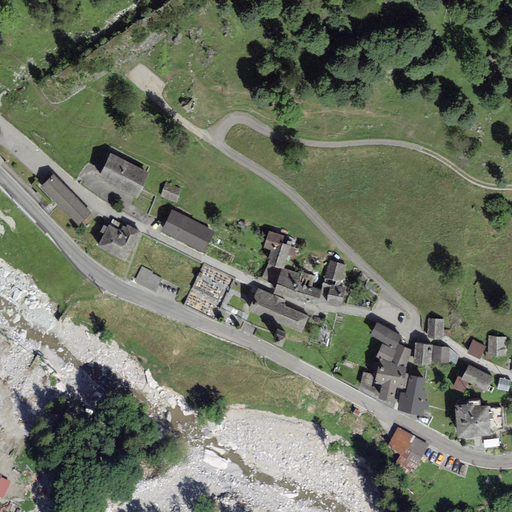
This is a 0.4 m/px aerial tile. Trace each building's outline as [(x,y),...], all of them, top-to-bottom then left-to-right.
[(150,170),(112,151),(100,175),(137,194),(150,170)] [(91,212),(53,173),(41,185),(78,224),(91,212)] [(182,188),(166,181),(161,195),(177,201),(182,188)] [(204,250),(214,230),(171,209),(161,229),(204,250)] [(108,225),(104,223),(100,230),(104,232),(97,244),(125,260),(141,231),(127,224),(126,226),(122,224),(120,228),(109,222),(108,225)] [(283,265),(291,244),(282,241),(284,235),(270,230),(264,246),(272,249),(268,260),(283,265)] [(346,265),(330,260),(323,280),(340,285),(346,265)] [(153,272),(142,266),(135,281),(155,290),(161,277),(153,274),(153,272)] [(300,274),(282,268),(276,286),(317,300),(321,289),(313,286),(316,275),(301,270),(300,274)] [(285,298),(256,287),(248,309),(302,330),(308,314),(282,305),(285,298)] [(445,319),(428,317),(427,335),(443,336),(443,334),(449,335),(450,330),(444,329),(445,319)] [(401,336),(376,321),(370,331),(395,346),(401,336)] [(286,331),(277,327),(272,336),(281,340),(286,331)] [(505,354),(506,336),(489,336),(488,354),(505,354)] [(485,345),(473,339),(467,350),(480,356),(485,345)] [(391,361),(396,348),(382,342),(376,355),(386,360),(391,361)] [(432,343),(416,342),(414,360),(431,361),(432,343)] [(406,365),(412,350),(398,344),(396,348),(391,361),(406,365)] [(445,345),(434,345),(433,361),(448,362),(456,364),(458,355),(450,348),(445,345)] [(386,360),(380,359),(375,380),(381,382),(378,395),(394,398),(397,384),(405,386),(408,372),(409,365),(406,365),(391,361),(386,360)] [(463,376),(458,374),(453,385),(464,390),(469,381),(472,382),(471,384),(484,390),(491,375),(468,364),(463,376)] [(409,375),(406,392),(424,395),(425,389),(422,389),(425,378),(409,375)] [(509,380),(499,378),(498,387),(508,388),(509,380)] [(406,392),(402,391),(398,407),(420,410),(424,395),(406,392)] [(472,400),(455,402),(457,434),(490,431),(490,428),(489,407),(488,402),(472,403),(472,400)] [(500,406),(489,407),(490,428),(502,425),(500,406)] [(429,446),(398,429),(387,449),(400,456),(394,467),(408,475),(412,469),(415,470),(429,446)] [(2,476),(0,474),(0,498),(2,500),(10,483),(1,479),(2,476)] [(422,484),(417,479),(407,487),(412,493),(422,484)]
